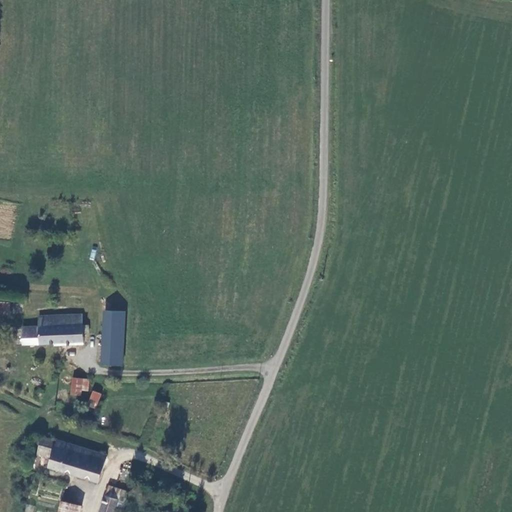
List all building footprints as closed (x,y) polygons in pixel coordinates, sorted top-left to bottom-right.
[(0,314),(10,316),(11,303),(0,302),(0,314)] [(104,338),(125,339),(127,312),(107,309),(104,338)] [(24,328),(24,343),(56,342),(56,343),(84,341),(84,332),(90,332),(90,325),(83,325),(83,315),(64,315),(64,316),(39,317),(39,327),(24,328)] [(102,361),(123,363),(125,339),(104,338),(102,361)] [(74,375),(72,384),(89,387),(90,378),(74,375)] [(102,392),(94,389),(88,403),(96,406),(102,392)] [(50,467),(100,481),(108,454),(57,440),(56,442),(43,438),(39,453),(53,457),(50,467)] [(120,500),(123,491),(110,487),(108,496),(120,500)] [(116,511),(120,500),(108,496),(102,511),(116,511)] [(81,511),(83,507),(70,504),(64,502),(62,511),(81,511)]
